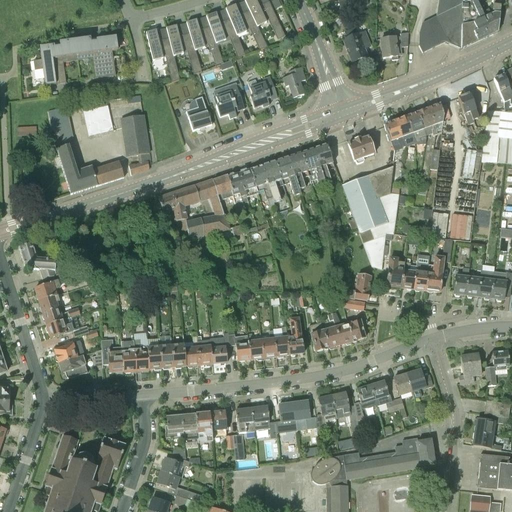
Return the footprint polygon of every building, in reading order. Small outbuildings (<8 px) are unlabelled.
[(277,41),(285,37),(268,2),(268,3),(262,6),(262,5),(258,7),(255,0),(247,0),(244,2),(249,12),(250,12),(257,28),(266,23),(268,22),(277,41)] [(343,13),(367,4),(365,0),(348,0),(339,4),(343,13)] [(459,0),(438,0),(435,17),(422,24),(419,33),(419,47),(422,54),(445,43),(447,44),(460,50),(459,0)] [(468,3),(477,3),(477,0),(460,0),(461,50),(478,42),(468,22),(476,19),(468,3)] [(483,29),(487,38),(497,33),(501,0),(493,0),(491,15),(488,10),(482,13),(486,22),(485,23),(487,27),(483,29)] [(478,42),(487,38),(483,29),(487,27),(485,23),(486,22),(482,13),(477,3),(468,3),(476,19),(468,22),(478,42)] [(267,48),(257,28),(250,12),(249,12),(243,15),(239,16),(235,6),(230,8),(225,10),(230,21),(237,37),(246,34),(245,33),(249,31),(258,51),(267,48)] [(237,38),(237,37),(230,21),(223,23),(219,25),(216,14),(210,16),(206,17),(210,29),(210,28),(216,43),(224,40),(224,39),(228,37),(236,56),(244,54),(237,38)] [(215,43),(216,43),(210,28),(210,29),(203,31),(203,30),(199,32),(196,21),(191,22),(186,24),(189,35),(190,35),(194,48),(203,45),(203,44),(207,43),(213,62),(221,60),(215,43)] [(194,48),(190,35),(189,35),(183,37),(179,38),(176,27),(171,28),(166,29),(169,40),(173,53),(182,51),(182,50),(186,49),(191,67),(199,65),(194,48)] [(179,80),(177,71),(172,53),(173,53),(169,40),(162,42),(162,41),(158,42),(156,31),(150,33),(146,34),(152,62),(165,59),(171,83),(172,84),(179,80)] [(351,64),(354,63),(354,64),(355,64),(356,65),(357,66),(358,66),(359,66),(360,66),(361,66),(362,65),(363,65),(364,64),(364,63),(364,62),(365,61),(365,60),(364,59),(367,58),(364,50),(370,47),(364,33),(343,41),(346,51),(348,50),(349,54),(348,55),(351,64)] [(396,38),(380,40),(383,60),(391,59),(392,61),(398,60),(397,54),(402,54),(401,47),(407,46),(408,34),(400,35),(400,38),(396,39),(396,38)] [(115,77),(115,76),(112,52),(117,51),(115,38),(96,41),(102,78),(115,77)] [(95,80),(102,78),(96,41),(90,42),(90,39),(74,41),(77,61),(92,59),(95,80)] [(66,84),(65,79),(63,63),(77,61),(74,41),(59,44),(59,46),(53,47),(59,85),(66,84)] [(45,87),(59,85),(53,47),(39,49),(41,61),(31,62),(32,72),(42,70),(45,87)] [(290,77),(282,80),(285,88),(288,87),(293,100),(296,99),(296,100),(301,98),(301,97),(304,96),(299,83),(305,81),(301,69),(288,73),(290,77)] [(511,114),(511,95),(508,88),(503,76),(493,80),(499,94),(503,104),(504,113),(511,114)] [(252,97),(249,98),(253,110),(262,107),(262,109),(269,106),(267,100),(276,97),(270,78),(263,81),(264,84),(249,89),(252,97)] [(218,106),(215,107),(219,119),(228,116),(229,120),(236,118),(234,111),(243,108),(236,86),(229,88),(230,93),(215,98),(218,106)] [(469,94),(457,99),(468,126),(474,124),(473,121),(478,119),(469,94)] [(128,105),(141,103),(140,97),(127,99),(128,105)] [(197,109),(186,113),(193,133),(211,127),(202,98),(194,101),(197,109)] [(95,110),(107,107),(106,101),(93,104),(95,110)] [(428,110),(436,133),(441,132),(443,117),(440,105),(428,110)] [(49,119),(68,114),(67,108),(53,111),(54,114),(48,115),(49,119)] [(437,135),(436,133),(428,110),(416,114),(426,137),(432,135),(433,137),(437,136),(437,135)] [(511,114),(504,113),(487,112),(480,163),(510,165),(511,159),(511,152),(511,145),(511,139),(511,138),(511,114)] [(69,121),(68,114),(49,119),(50,125),(69,121)] [(419,140),(426,137),(416,114),(406,118),(416,144),(420,142),(419,140)] [(103,118),(107,133),(113,132),(110,117),(103,118)] [(148,163),(150,163),(143,117),(120,120),(126,159),(138,157),(139,165),(128,167),(131,177),(149,171),(148,163)] [(107,133),(103,118),(97,120),(101,135),(107,133)] [(405,148),(416,144),(406,118),(396,122),(405,148)] [(91,121),(94,136),(101,135),(97,120),(91,121)] [(71,127),(69,121),(50,125),(52,132),(57,130),(71,127)] [(94,136),(91,121),(85,122),(88,138),(94,136)] [(401,149),(405,148),(396,122),(384,126),(390,143),(393,150),(400,147),(401,149)] [(72,133),(71,127),(57,130),(59,136),(72,133)] [(73,139),(72,133),(59,136),(60,142),(73,139)] [(363,160),(374,156),(367,138),(360,141),(359,138),(354,140),(355,142),(348,145),(354,163),(356,162),(356,164),(358,165),(363,163),(364,161),(363,160)] [(60,142),(61,149),(68,147),(75,145),(73,139),(60,142)] [(71,196),(97,187),(124,179),(119,163),(92,171),(91,169),(92,168),(91,168),(77,173),(68,147),(61,149),(56,151),(71,196)] [(327,171),(334,169),(326,147),(314,151),(324,183),(330,181),(327,171)] [(468,150),(462,177),(472,179),(477,152),(468,150)] [(318,185),(324,183),(314,151),(301,155),(309,178),(315,176),(318,185)] [(430,171),(437,171),(439,151),(432,151),(430,171)] [(302,180),(309,178),(301,155),(289,159),(299,191),(305,190),(302,180)] [(301,195),(299,191),(289,159),(275,163),(282,186),(289,184),(294,198),(301,195)] [(276,188),(282,186),(275,163),(262,168),(272,200),(274,204),(281,202),(276,188)] [(391,236),(393,236),(399,196),(389,195),(393,167),(367,177),(341,187),(371,269),(382,270),(384,245),(385,235),(391,236)] [(266,203),(272,200),(262,168),(250,172),(258,194),(262,192),(266,203)] [(258,195),(258,194),(250,172),(239,175),(246,199),(258,195)] [(248,203),(246,199),(239,175),(228,179),(227,177),(226,177),(232,198),(234,205),(241,203),(242,205),(248,203)] [(219,202),(232,198),(226,177),(213,182),(219,202)] [(229,230),(219,202),(213,182),(194,188),(172,195),(158,200),(159,204),(157,204),(158,209),(158,217),(158,223),(158,225),(164,226),(164,216),(175,212),(176,221),(181,221),(183,230),(181,230),(181,231),(187,230),(188,238),(229,230)] [(432,234),(447,235),(448,214),(433,213),(432,234)] [(453,215),(451,239),(466,240),(467,227),(472,228),(473,216),(453,215)] [(243,232),(244,235),(244,237),(257,233),(255,228),(243,232)] [(408,249),(416,250),(418,240),(409,239),(408,249)] [(432,267),(428,266),(425,292),(439,294),(443,263),(449,264),(452,242),(444,241),(442,258),(434,257),(432,267)] [(56,276),(62,274),(63,262),(55,262),(55,261),(36,259),(31,243),(18,247),(25,269),(30,268),(31,271),(39,271),(42,281),(56,276)] [(413,291),(425,292),(428,266),(429,257),(417,256),(414,273),(413,291)] [(386,287),(401,289),(404,264),(397,263),(398,259),(396,259),(391,259),(388,258),(387,268),(388,268),(386,287)] [(401,289),(413,291),(414,273),(409,272),(409,264),(404,264),(401,289)] [(452,295),(465,297),(468,278),(469,265),(465,264),(465,270),(462,269),(461,277),(455,276),(452,295)] [(70,274),(69,272),(62,274),(58,275),(60,282),(63,281),(64,286),(73,283),(70,274)] [(490,300),(492,281),(493,274),(481,272),(480,279),(478,298),(490,300)] [(492,281),(490,300),(503,301),(503,297),(509,298),(511,276),(506,275),(505,282),(492,281)] [(212,289),(223,288),(222,276),(211,277),(212,289)] [(344,290),(343,298),(367,302),(371,278),(357,276),(355,292),(344,290)] [(465,297),(478,298),(480,279),(468,278),(465,297)] [(38,303),(57,296),(59,296),(57,290),(60,289),(58,282),(34,289),(38,303)] [(42,315),(58,309),(57,303),(59,302),(57,296),(38,303),(42,315)] [(300,309),(307,308),(305,297),(305,296),(298,296),(299,301),(300,309)] [(343,309),(362,312),(363,304),(344,301),(343,309)] [(46,327),(66,320),(80,316),(78,309),(65,313),(66,315),(61,316),(59,309),(58,309),(42,315),(46,327)] [(335,314),(331,315),(333,321),(334,327),(339,340),(340,346),(352,343),(347,324),(341,326),(340,325),(335,314)] [(328,350),(323,331),(319,318),(315,319),(317,325),(308,327),(311,335),(311,336),(315,353),(328,350)] [(286,335),(289,357),(303,355),(298,319),(289,320),(290,334),(286,335)] [(50,340),(67,334),(67,335),(73,333),(71,325),(68,326),(66,320),(46,327),(50,340)] [(347,324),(352,343),(364,339),(362,331),(365,331),(362,321),(351,324),(351,323),(347,324)] [(328,350),(340,346),(339,340),(334,327),(329,328),(329,329),(323,331),(328,350)] [(276,358),(289,357),(286,335),(286,328),(281,329),(282,334),(273,336),(276,358)] [(87,341),(98,337),(96,332),(94,332),(85,335),(87,341)] [(263,360),(276,358),(273,336),(273,332),(268,333),(269,336),(260,337),(263,360)] [(250,362),(263,360),(260,337),(252,338),(251,335),(247,336),(247,337),(250,362)] [(237,363),(250,362),(247,337),(234,339),(234,336),(228,337),(229,348),(235,347),(237,363)] [(185,368),(199,367),(197,338),(192,338),(192,343),(183,344),(183,345),(185,368)] [(199,367),(212,365),(210,349),(210,342),(201,343),(200,338),(197,338),(199,367)] [(123,373),(136,372),(133,341),(130,341),(130,347),(121,348),(122,352),(123,373)] [(149,371),(147,348),(147,347),(140,347),(139,341),(133,341),(136,372),(149,371)] [(109,374),(123,373),(122,352),(113,353),(113,349),(107,350),(107,342),(101,342),(101,351),(102,366),(108,366),(109,374)] [(58,364),(78,358),(75,351),(79,349),(77,343),(73,344),(65,346),(65,348),(54,352),(58,364)] [(173,369),(185,368),(183,345),(171,346),(173,369)] [(161,370),(173,369),(171,346),(159,347),(161,370)] [(149,371),(161,370),(159,347),(147,348),(149,371)] [(226,364),(225,348),(224,348),(210,349),(212,365),(226,364)] [(102,366),(101,351),(96,353),(96,357),(91,359),(95,371),(102,369),(102,366)] [(485,369),(486,388),(496,387),(494,372),(496,372),(496,376),(507,375),(506,368),(509,367),(507,352),(492,353),(493,368),(485,369)] [(473,378),(481,377),(478,356),(460,358),(463,378),(458,378),(459,385),(474,383),(473,378)] [(82,357),(78,358),(58,364),(61,374),(65,373),(66,379),(69,380),(87,374),(82,357)] [(406,375),(412,393),(414,400),(421,398),(419,392),(418,392),(418,391),(432,387),(429,377),(423,379),(421,371),(406,375)] [(398,397),(412,393),(406,375),(393,380),(398,397)] [(398,412),(395,402),(392,403),(389,394),(388,395),(384,382),(371,386),(377,406),(377,408),(386,405),(389,414),(398,412)] [(0,401),(9,401),(9,387),(0,386),(0,401)] [(356,415),(358,426),(364,424),(363,420),(364,420),(361,411),(367,409),(377,406),(371,386),(357,390),(360,403),(354,405),(356,415)] [(336,420),(349,417),(351,417),(350,416),(345,394),(331,397),(336,419),(336,420)] [(331,422),(336,419),(331,397),(317,400),(320,415),(317,416),(317,418),(315,419),(316,430),(317,434),(324,433),(323,425),(328,424),(331,422)] [(395,402),(398,412),(401,420),(407,419),(401,400),(395,402)] [(0,416),(5,416),(11,416),(12,406),(9,406),(9,401),(0,401),(0,416)] [(486,402),(485,407),(509,411),(510,405),(486,402)] [(316,430),(315,419),(310,419),(308,403),(293,404),(296,429),(296,432),(316,430)] [(286,431),(296,429),(293,404),(278,406),(280,423),(276,424),(277,435),(287,434),(286,431)] [(509,411),(485,407),(484,415),(492,417),(508,419),(509,411)] [(277,435),(276,424),(269,425),(267,408),(251,410),(254,432),(269,430),(270,436),(277,435)] [(254,434),(254,432),(251,410),(235,412),(237,426),(238,435),(246,434),(254,434)] [(226,436),(225,431),(224,413),(209,414),(211,433),(217,432),(217,437),(226,436)] [(212,443),(211,433),(209,414),(203,415),(195,416),(197,439),(197,444),(212,443)] [(350,416),(351,417),(349,417),(352,434),(359,432),(358,426),(356,415),(350,416)] [(183,440),(197,439),(195,416),(181,417),(183,440)] [(166,441),(183,440),(181,417),(166,418),(168,434),(165,435),(166,441)] [(475,434),(493,437),(495,423),(496,424),(502,425),(503,424),(507,425),(508,419),(492,417),(491,423),(477,420),(475,434)] [(473,447),(500,452),(501,447),(491,446),(493,437),(475,434),(473,447)] [(234,462),(244,461),(242,436),(232,437),(233,450),(234,462)] [(98,511),(100,507),(113,470),(116,471),(125,446),(118,444),(104,439),(97,459),(98,460),(96,464),(95,470),(91,468),(92,466),(91,461),(88,458),(84,456),(79,457),(75,460),(72,458),(77,442),(62,437),(51,470),(50,469),(42,495),(49,497),(43,511),(90,511),(91,511),(95,511),(98,511)] [(347,511),(347,487),(347,481),(420,469),(420,470),(434,468),(432,455),(429,441),(417,443),(416,440),(402,442),(403,447),(394,448),(395,454),(359,460),(358,455),(343,457),(321,460),(322,462),(318,464),(316,466),(313,469),(312,472),(310,472),(311,483),(313,482),(314,483),(315,484),(316,485),(317,486),(318,486),(321,486),(323,486),(325,486),(326,488),(326,511),(347,511)] [(185,460),(185,458),(185,453),(174,449),(172,455),(185,460)] [(511,492),(511,458),(480,455),(477,489),(511,492)] [(180,478),(181,479),(185,468),(188,469),(190,463),(177,459),(176,463),(165,460),(161,472),(180,478)] [(168,489),(176,491),(180,478),(161,472),(157,485),(168,489)] [(176,497),(186,500),(188,495),(178,492),(176,497)] [(188,495),(186,500),(192,502),(199,504),(201,497),(189,493),(188,495)] [(148,511),(167,511),(170,504),(169,504),(170,501),(155,496),(154,500),(152,499),(148,511)] [(499,511),(500,505),(490,504),(490,498),(472,496),(470,511),(499,511)] [(192,502),(176,497),(173,504),(189,510),(192,502)]
